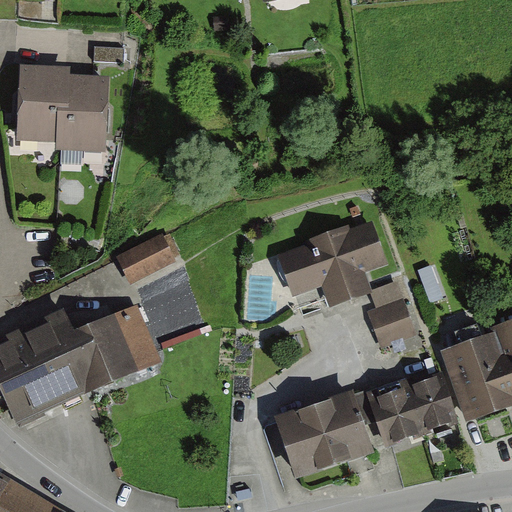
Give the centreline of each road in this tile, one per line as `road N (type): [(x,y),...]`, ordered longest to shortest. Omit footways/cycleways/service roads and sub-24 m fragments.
road 1 (track): [(488,486),(374,189),(349,0)]
road 2 (tertiary): [(511,483),(374,511)]
road 3 (track): [(511,170),(374,189)]
